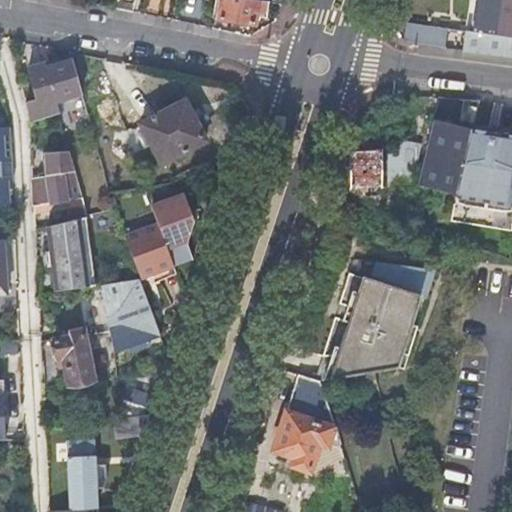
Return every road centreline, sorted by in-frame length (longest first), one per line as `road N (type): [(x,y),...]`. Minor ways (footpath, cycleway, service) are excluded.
road 1 (tertiary): [(174,511),(319,64)]
road 2 (residential): [(0,13),(319,64)]
road 3 (residential): [(511,77),(319,64)]
